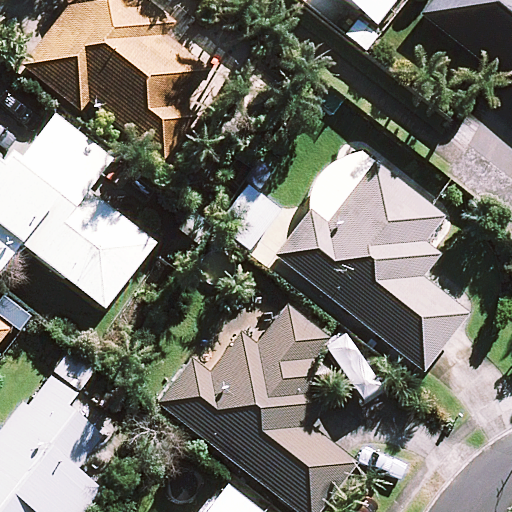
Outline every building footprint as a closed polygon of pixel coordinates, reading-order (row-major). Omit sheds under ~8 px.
[(64,0),(69,4),(19,69),(76,113),(84,102),(154,156),(188,112),(181,107),(208,73),(170,45),(179,34),(134,0),(64,0)] [(391,0),(338,0),(371,25),(391,0)] [(511,0),(432,0),(418,18),(511,90),(511,0)] [(108,164),(50,119),(6,176),(0,171),(0,268),(18,246),(100,310),(149,246),(84,195),(108,164)] [(352,154),(347,155),(342,157),(336,159),(332,161),(327,164),(323,168),(319,172),(315,176),(312,181),(310,186),(308,191),(307,197),(306,202),(306,208),(306,213),(296,226),(247,188),(215,229),(265,269),(273,259),(419,374),(463,317),(417,280),(433,259),(418,248),(441,219),(354,152),(352,154)] [(314,511),(352,465),(322,441),(309,431),(324,413),(309,401),(325,380),(307,366),(315,355),(274,322),(253,347),(220,321),(154,405),(289,511),(314,511)] [(100,372),(70,348),(49,373),(78,398),(100,372)] [(0,511),(81,511),(97,494),(73,474),(105,436),(40,382),(0,431),(0,511)] [(252,511),(222,488),(203,511),(252,511)]
